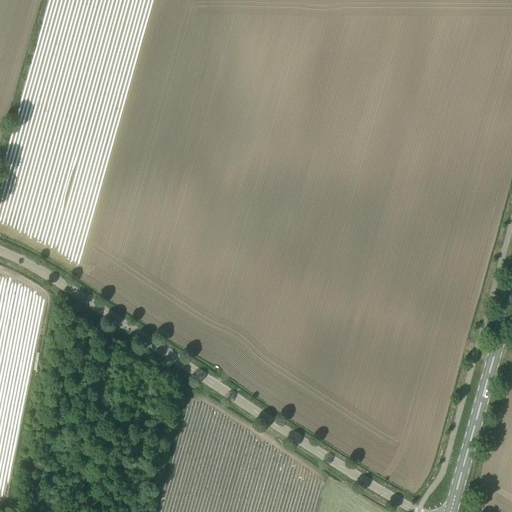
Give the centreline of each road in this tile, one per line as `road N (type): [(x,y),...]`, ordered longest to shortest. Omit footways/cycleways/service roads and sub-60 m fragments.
road 1 (unclassified): [(415,511),(0,250)]
road 2 (secondary): [(450,511),(511,289)]
